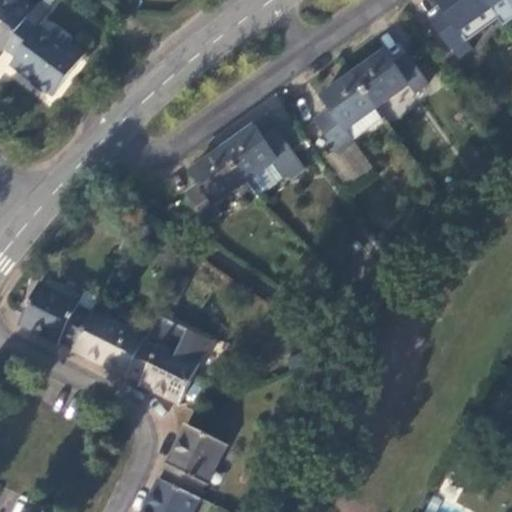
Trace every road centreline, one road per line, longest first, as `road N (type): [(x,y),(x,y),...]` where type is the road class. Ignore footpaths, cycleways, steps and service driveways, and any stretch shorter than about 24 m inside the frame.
road 1 (secondary): [(32,211),(74,160),(258,0)]
road 2 (residential): [(116,511),(145,449),(146,426),(133,409),(0,337)]
